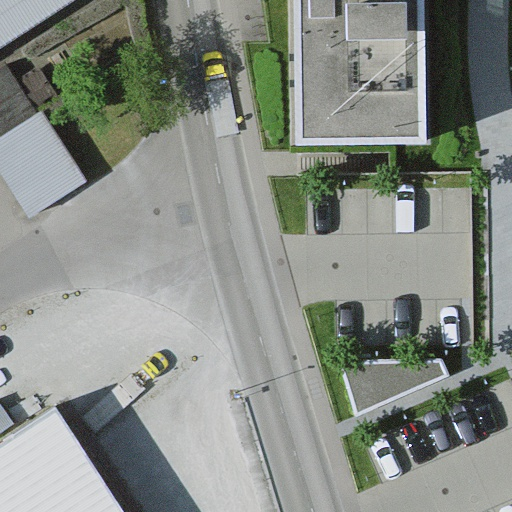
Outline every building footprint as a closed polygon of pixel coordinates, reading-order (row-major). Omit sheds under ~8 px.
[(0,0),(0,50),(78,0),(0,0)] [(438,0),(310,0),(314,148),(443,146),(438,0)] [(0,60),(0,123),(38,103),(11,54),(0,60)] [(0,158),(34,210),(91,173),(44,102),(0,130),(0,158)] [(0,355),(0,423),(60,391),(31,338),(0,355)] [(339,360),(356,416),(449,375),(442,360),(339,360)] [(0,511),(119,511),(54,410),(0,444),(0,511)]
